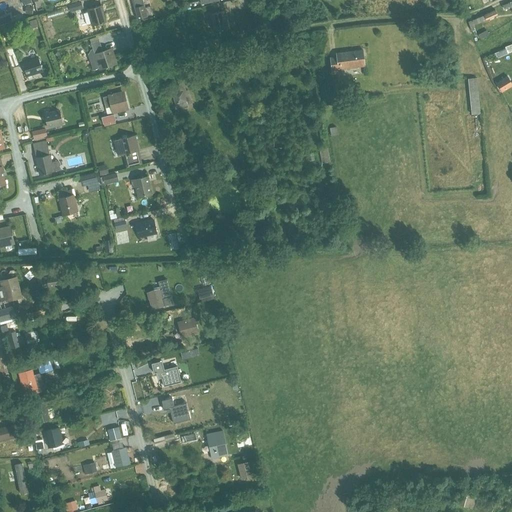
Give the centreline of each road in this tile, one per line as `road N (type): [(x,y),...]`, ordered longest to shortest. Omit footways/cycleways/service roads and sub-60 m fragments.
road 1 (residential): [(28,202),(11,107),(141,70)]
road 2 (residential): [(104,296),(160,511)]
